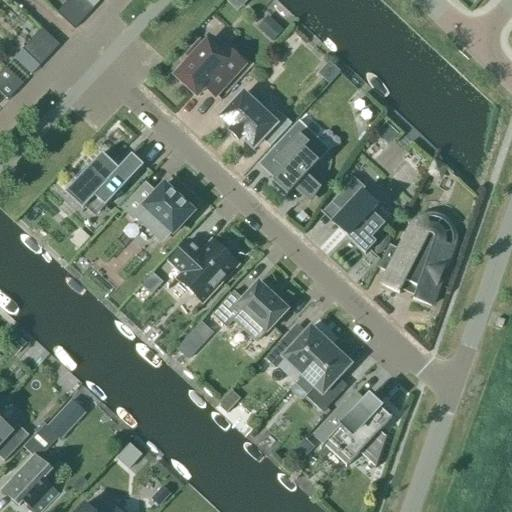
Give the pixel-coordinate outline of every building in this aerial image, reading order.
[(74,31),(93,10),(82,0),(69,0),(56,14),(74,31)] [(272,43),(282,31),(267,18),(257,29),(272,43)] [(40,67),(59,47),(41,30),(22,51),(40,67)] [(203,48),(199,43),(187,57),(191,61),(175,78),(196,98),(205,89),(215,98),(244,66),(225,49),(219,56),(206,45),(203,48)] [(0,93),(8,101),(23,85),(5,69),(0,74),(0,93)] [(259,112),(243,96),(221,120),(232,131),(229,133),(239,142),(241,139),(253,150),(262,140),(269,148),(269,149),(270,150),(292,126),(267,103),(259,112)] [(306,179),(305,178),(318,165),(303,151),(309,145),(299,136),(273,164),(282,173),(271,184),(287,198),(294,190),(295,191),(294,192),(310,206),(320,191),(307,178),(306,179)] [(118,171),(102,155),(89,169),(87,167),(74,180),(76,182),(65,194),(83,211),(94,199),(105,209),(143,168),(131,156),(118,171)] [(440,184),(447,167),(432,160),(424,176),(440,184)] [(365,256),(376,244),(371,240),(384,226),(371,214),(377,208),(361,193),(365,190),(354,180),(331,205),(341,214),(332,224),(347,238),(346,239),(365,256)] [(155,195),(145,186),(122,210),(133,221),(136,218),(161,242),(170,233),(172,236),(193,214),(181,203),(175,197),(163,186),(155,195)] [(432,237),(412,226),(381,286),(399,295),(405,283),(417,289),(412,301),(431,308),(439,283),(438,282),(442,270),(444,271),(453,244),(453,243),(453,242),(453,240),(453,239),(453,238),(452,237),(452,236),(451,235),(450,234),(449,233),(448,232),(446,231),(444,231),(441,231),(440,231),(438,231),(436,232),(435,234),(433,235),(432,237)] [(200,256),(195,252),(197,250),(188,242),(169,263),(182,275),(177,281),(201,304),(237,266),(212,243),(200,256)] [(151,296),(162,284),(151,274),(140,286),(151,296)] [(258,285),(242,302),(234,294),(212,317),(226,330),(234,323),(256,343),(265,334),(267,335),(287,313),(258,285)] [(203,321),(176,347),(188,359),(214,333),(203,321)] [(302,378),(331,347),(311,328),(294,346),(286,338),(265,359),(275,369),(283,360),(302,378)] [(331,347),(302,378),(314,389),(306,398),(322,413),(343,391),(334,383),(350,366),(331,347)] [(390,420),(368,400),(371,397),(370,396),(359,407),(350,398),(313,438),(314,439),(314,438),(323,446),(319,450),(320,451),(327,444),(336,452),(335,453),(338,456),(339,455),(350,465),(362,451),(376,464),(374,470),(375,470),(386,438),(385,438),(383,443),(376,436),(391,420),(390,419),(390,420)] [(60,441),(85,415),(71,403),(47,429),(60,441)] [(0,421),(0,459),(4,463),(28,437),(17,426),(12,432),(0,421)] [(304,460),(313,449),(304,441),(295,451),(304,460)] [(40,511),(41,511),(61,491),(47,478),(50,474),(33,458),(1,492),(19,508),(27,499),(40,511)] [(158,508),(169,496),(161,488),(150,501),(158,508)]
